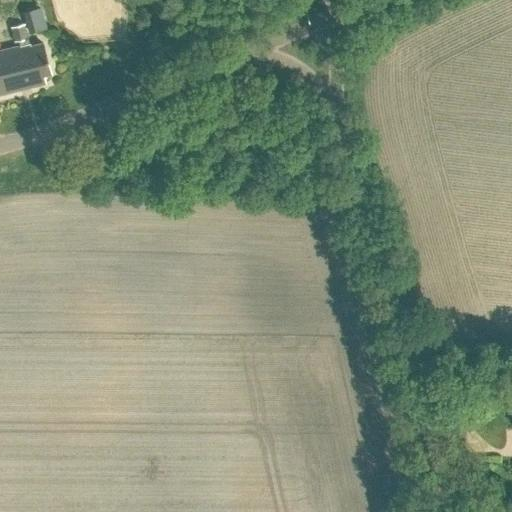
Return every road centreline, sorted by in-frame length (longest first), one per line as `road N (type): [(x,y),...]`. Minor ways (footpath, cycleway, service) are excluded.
road 1 (unclassified): [(446,511),(337,111)]
road 2 (unclassified): [(0,144),(240,53)]
road 3 (unclassified): [(240,53),(362,4)]
